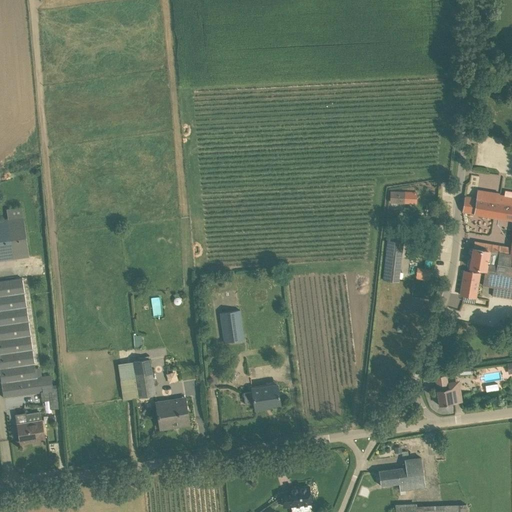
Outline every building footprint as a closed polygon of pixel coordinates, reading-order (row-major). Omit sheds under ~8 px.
[(390,191),(390,203),(417,203),(417,192),(390,191)] [(467,271),(463,296),(478,298),(482,274),(480,274),(481,269),(485,270),(483,286),(494,288),(493,296),(511,298),(511,192),(505,191),(504,196),(489,194),(488,201),(465,197),(462,212),(511,219),(511,246),(511,255),(499,253),(489,252),(489,251),(473,249),(470,268),(471,268),(470,272),(467,271)] [(21,207),(6,209),(7,220),(0,220),(0,260),(13,259),(29,256),(21,207)] [(403,242),(388,240),(383,280),(399,282),(403,242)] [(432,270),(417,268),(416,279),(430,281),(432,270)] [(22,278),(0,281),(0,374),(3,398),(41,392),(53,391),(52,388),(51,376),(37,378),(22,278)] [(240,310),(220,313),(224,343),(244,340),(240,310)] [(123,400),(155,395),(152,371),(150,359),(117,365),(123,400)] [(450,383),(447,384),(446,376),(435,378),(439,406),(454,403),(450,383)] [(277,384),(252,388),(252,391),(244,393),(246,405),(254,403),(255,410),(265,409),(264,407),(281,404),(277,384)] [(58,388),(52,388),(53,391),(41,392),(42,401),(50,400),(51,408),(60,407),(58,388)] [(186,398),(156,403),(160,429),(190,425),(186,398)] [(42,420),(27,423),(25,413),(18,414),(19,424),(18,424),(21,443),(32,442),(32,440),(44,438),(42,420)] [(422,458),(405,460),(406,468),(379,471),(381,486),(399,484),(400,490),(425,487),(422,458)] [(309,486),(289,489),(290,492),(282,493),(284,507),(293,505),(293,508),(312,504),(309,486)] [(360,495),(366,498),(369,491),(363,488),(360,495)]
